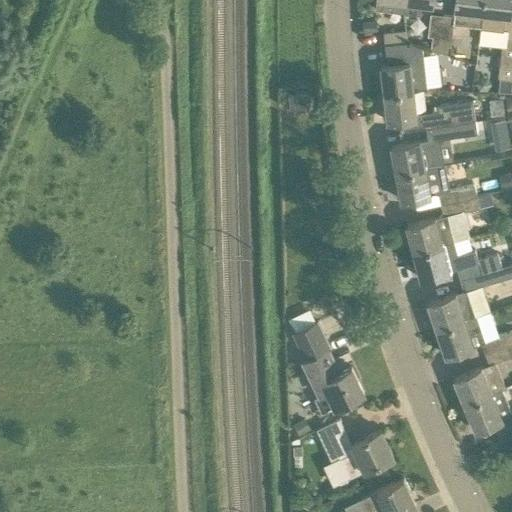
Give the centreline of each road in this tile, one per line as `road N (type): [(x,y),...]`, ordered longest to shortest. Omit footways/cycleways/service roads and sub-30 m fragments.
road 1 (residential): [(473,511),(420,397),(375,245),(359,176),(341,0)]
road 2 (unclassified): [(186,511),(165,0)]
